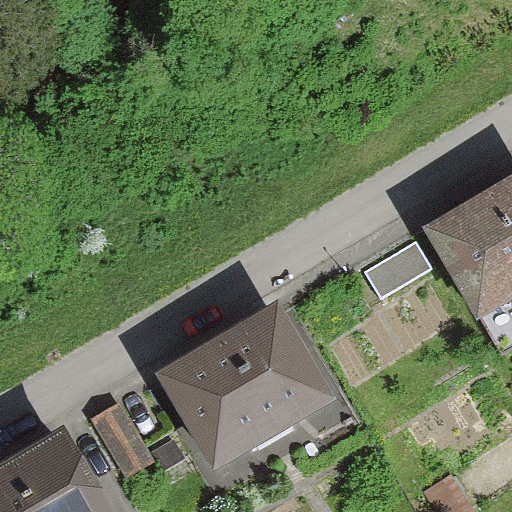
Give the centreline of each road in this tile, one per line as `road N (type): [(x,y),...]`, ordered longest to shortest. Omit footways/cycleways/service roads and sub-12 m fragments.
road 1 (residential): [(511,132),(0,426)]
road 2 (track): [(0,128),(125,0)]
